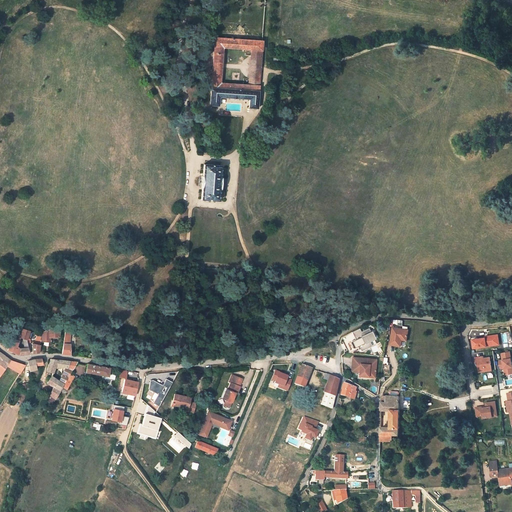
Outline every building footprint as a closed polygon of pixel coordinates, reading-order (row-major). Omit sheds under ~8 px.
[(223,47),(229,47),(230,38),(215,37),(210,104),(219,104),(219,95),(250,98),(250,107),(258,107),(262,41),(246,39),(246,48),(251,48),(249,85),(220,83),(223,47)] [(229,47),(246,48),(246,39),(230,38),(229,47)] [(202,187),(202,198),(219,199),(220,188),(221,188),(222,176),(221,176),(222,165),(204,164),(203,175),(202,175),(201,187),(202,187)] [(41,339),(45,340),(50,340),(50,336),(59,336),(59,327),(56,327),(54,327),(43,330),(42,335),(41,339)] [(27,339),(27,337),(29,332),(30,330),(22,328),(21,333),(20,337),(24,338),(27,339)] [(360,328),(352,332),(355,339),(358,338),(361,344),(358,345),(361,351),(372,346),(370,342),(377,339),(373,331),(372,332),(370,328),(361,332),(360,328)] [(407,343),(409,331),(392,329),(389,347),(401,349),(402,345),(400,344),(401,342),(407,343)] [(30,353),(28,347),(25,347),(20,347),(17,345),(20,337),(21,333),(14,331),(10,344),(8,350),(20,354),(30,353)] [(487,337),(472,339),(473,348),(493,345),(492,342),(497,341),(496,335),(487,336),(487,337)] [(36,343),(33,343),(32,343),(33,352),(39,352),(40,349),(41,345),(36,343)] [(7,366),(20,373),(25,365),(11,360),(3,354),(0,352),(0,364),(5,369),(7,366)] [(510,352),(501,353),(502,360),(500,360),(499,362),(499,366),(501,367),(501,369),(504,368),(506,368),(507,374),(511,373),(511,364),(511,362),(510,362),(510,359),(511,359),(510,352)] [(483,356),(475,358),(475,362),(477,361),(479,372),(492,370),(490,357),(483,358),(483,356)] [(372,359),(352,357),(351,365),(359,365),(358,372),(358,374),(367,375),(367,377),(374,378),(375,365),(372,365),(372,359)] [(43,364),(42,361),(42,358),(33,359),(30,359),(28,360),(30,370),(37,369),(36,365),(43,364)] [(51,359),(50,361),(47,370),(53,372),(55,367),(57,368),(58,366),(61,366),(65,367),(62,374),(68,376),(70,374),(73,369),(68,368),(70,361),(58,359),(51,359)] [(110,368),(88,364),(86,372),(88,372),(87,375),(94,376),(94,373),(108,375),(109,373),(114,374),(115,368),(110,368)] [(295,384),(304,387),(312,368),(302,364),(295,384)] [(118,377),(126,378),(126,370),(119,369),(118,377)] [(325,392),(321,404),(332,408),(335,396),(339,379),(330,375),(325,373),(323,378),(328,380),(324,391),(325,392)] [(62,374),(59,381),(64,384),(68,376),(62,374)] [(62,387),(67,390),(74,377),(70,374),(68,376),(64,384),(62,387)] [(236,391),(238,391),(240,386),(239,386),(242,379),(232,375),(229,382),(231,382),(228,389),(226,389),(223,398),(226,399),(224,405),(229,407),(235,393),(236,391)] [(54,386),(49,395),(56,398),(61,390),(60,390),(62,387),(64,384),(59,381),(52,376),(51,376),(47,383),(54,386)] [(123,378),(120,393),(134,396),(137,381),(123,378)] [(354,392),(355,388),(343,383),(340,395),(341,397),(343,397),(343,395),(349,397),(349,398),(353,398),(354,392)] [(174,394),(172,403),(175,403),(174,405),(185,407),(184,410),(193,412),(195,403),(189,402),(190,397),(174,394)] [(56,398),(49,395),(46,400),(53,404),(56,398)] [(399,409),(399,396),(382,396),(381,409),(391,410),(390,427),(381,427),(381,440),(392,440),(392,435),(398,435),(398,428),(399,428),(400,409),(399,409)] [(482,407),(476,407),(477,416),(482,415),(483,418),(492,417),(492,412),(497,412),(495,401),(486,403),(486,406),(486,407),(482,408),(482,407)] [(108,419),(118,422),(122,410),(111,407),(108,419)] [(230,419),(209,411),(199,434),(204,436),(210,421),(226,428),(230,419)] [(315,429),(318,421),(302,416),(297,430),(304,433),(302,438),(308,441),(310,437),(314,439),(317,430),(315,429)] [(188,446),(190,443),(177,433),(174,437),(188,446)] [(366,438),(359,435),(357,441),(363,444),(366,438)] [(214,449),(199,442),(197,448),(211,454),(214,449)] [(335,455),(334,472),(340,473),(343,473),(344,456),(335,455)] [(506,482),(506,485),(511,483),(511,467),(498,470),(498,467),(491,468),(492,476),(500,475),(500,477),(499,478),(499,483),(506,482)] [(315,479),(323,479),(324,477),(346,479),(346,473),(343,473),(340,473),(334,472),(330,472),(320,471),(310,470),(310,472),(313,473),(313,471),(316,472),(315,479)] [(333,491),(336,504),(346,498),(345,494),(345,490),(340,491),(335,491),(333,491)] [(417,494),(417,499),(420,499),(419,491),(417,491),(414,490),(410,491),(392,491),(392,508),(411,508),(410,495),(417,494)]
